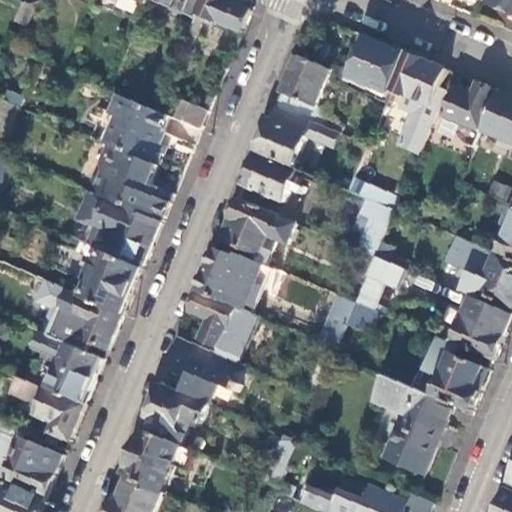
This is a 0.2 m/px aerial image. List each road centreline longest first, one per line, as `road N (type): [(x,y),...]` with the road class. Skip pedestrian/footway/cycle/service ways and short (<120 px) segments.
road 1 (residential): [(75,511),(293,0)]
road 2 (residential): [(362,0),(511,65)]
